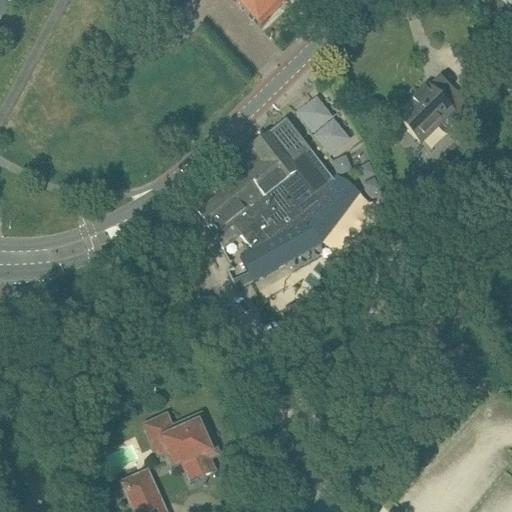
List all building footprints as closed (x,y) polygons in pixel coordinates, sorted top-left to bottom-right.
[(184,0),(137,0),(164,27),(188,4),(187,3),(184,0)] [(232,0),(259,27),(287,0),(232,0)] [(395,119),(409,134),(418,143),(442,119),(453,130),(473,110),(452,89),(441,100),(428,87),(395,119)] [(305,135),(330,123),(318,98),(293,111),(305,135)] [(321,245),(359,195),(336,178),(333,182),(331,180),(331,181),(308,152),(309,152),(285,121),(250,149),(252,151),(247,155),(249,159),(223,180),(229,187),(197,212),(216,240),(232,227),(252,251),(239,257),(248,274),(232,282),(236,291),(252,283),(252,284),(321,245)] [(470,227),(451,252),(465,262),(484,237),(470,227)] [(295,307),(281,314),(293,338),(307,331),(295,307)] [(165,420),(142,430),(157,461),(165,457),(172,471),(179,468),(184,477),(208,466),(203,455),(208,453),(202,440),(208,438),(199,419),(170,432),(165,420)] [(166,511),(147,470),(118,483),(130,511),(166,511)]
